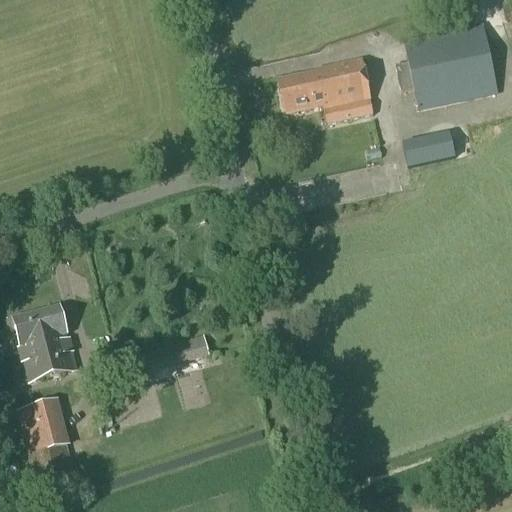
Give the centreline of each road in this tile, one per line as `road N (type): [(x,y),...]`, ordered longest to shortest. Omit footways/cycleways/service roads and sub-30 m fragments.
road 1 (unclassified): [(311,511),(234,165)]
road 2 (unclassified): [(0,247),(234,165)]
road 3 (unclassified): [(234,165),(198,0)]
